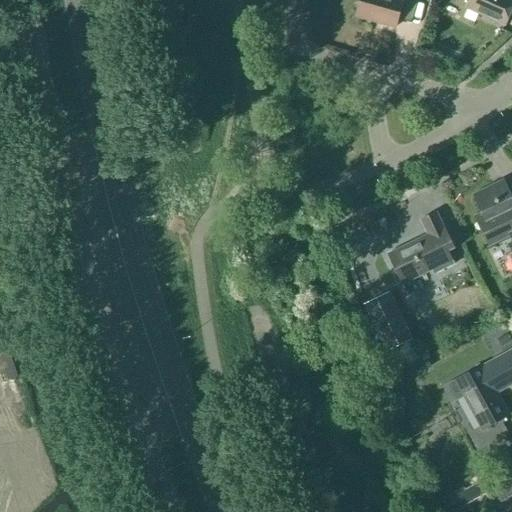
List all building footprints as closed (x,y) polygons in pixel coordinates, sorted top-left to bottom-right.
[(360,0),(356,17),(396,28),(398,20),(411,24),(417,0),(360,0)] [(504,26),(511,9),(511,0),(470,0),(466,9),(504,26)] [(511,198),(503,180),(473,195),(486,222),(479,226),(488,245),(504,237),(511,252),(511,198)] [(434,275),(454,265),(448,252),(454,249),(436,213),(420,221),(427,236),(387,255),(402,286),(432,271),(434,275)] [(410,340),(387,294),(365,305),(388,351),(410,340)] [(511,352),(482,368),(456,381),(455,379),(442,387),(452,404),(465,397),(483,430),(508,416),(496,393),(511,383),(511,352)] [(511,468),(489,481),(500,502),(511,495),(511,468)] [(470,503),(486,495),(480,482),(464,491),(470,503)]
